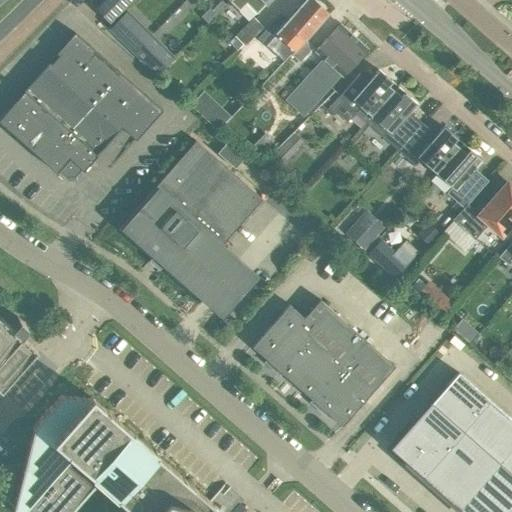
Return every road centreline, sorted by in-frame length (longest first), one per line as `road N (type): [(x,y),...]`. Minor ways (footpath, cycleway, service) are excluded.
road 1 (unclassified): [(354,511),(135,319),(0,233)]
road 2 (residential): [(390,45),(511,150)]
road 3 (tertiary): [(511,91),(409,6)]
